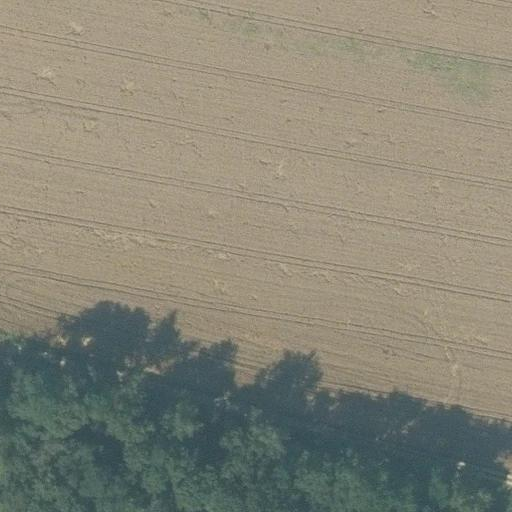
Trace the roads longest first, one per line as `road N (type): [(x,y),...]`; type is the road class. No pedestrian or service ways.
road 1 (track): [(0,348),(511,482)]
road 2 (unclassified): [(246,511),(0,364)]
